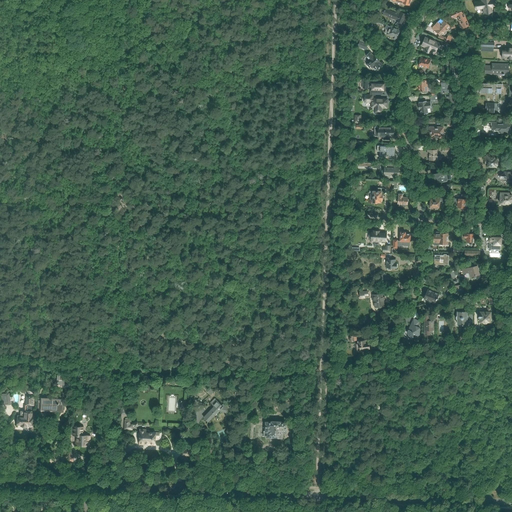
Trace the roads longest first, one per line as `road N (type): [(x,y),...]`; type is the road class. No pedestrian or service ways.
road 1 (secondary): [(109,486),(473,500)]
road 2 (residential): [(511,331),(395,346),(391,334),(420,260),(419,218)]
road 3 (residential): [(419,218),(399,64),(410,30),(430,9)]
road 4 (unknown): [(0,354),(147,369)]
road 5 (unknown): [(326,511),(323,374)]
